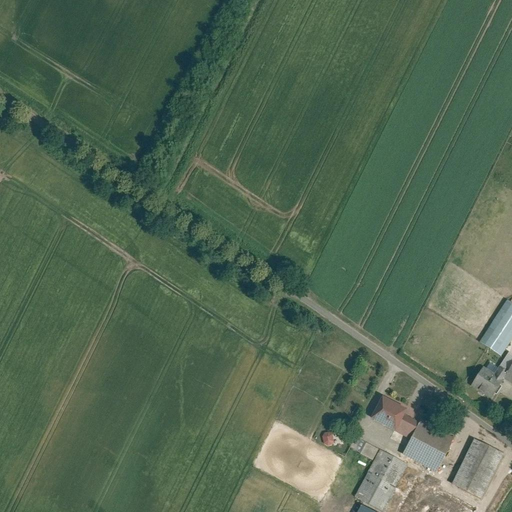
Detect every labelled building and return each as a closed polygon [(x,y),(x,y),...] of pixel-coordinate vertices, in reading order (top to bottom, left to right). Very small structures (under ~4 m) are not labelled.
[(511,335),(511,305),(505,301),(480,342),(500,355),(511,335)] [(493,372),(477,361),(465,380),(491,396),(503,378),(511,363),(511,355),(506,352),(493,372)] [(511,383),(511,363),(503,378),(511,383)] [(405,410),(378,396),(367,416),(394,431),(403,414),(405,410)] [(403,414),(394,431),(410,439),(418,423),(403,414)] [(410,439),(402,453),(434,471),(452,438),(420,420),(418,423),(410,439)] [(329,433),(319,437),(322,447),(333,443),(329,433)] [(378,449),(355,436),(349,447),(372,460),(378,449)] [(503,455),(471,440),(450,483),(482,498),(503,455)] [(353,494),(385,511),(392,511),(404,492),(394,486),(406,464),(378,449),(372,460),(353,494)] [(471,511),(472,511),(412,478),(404,492),(392,511),(471,511)]
